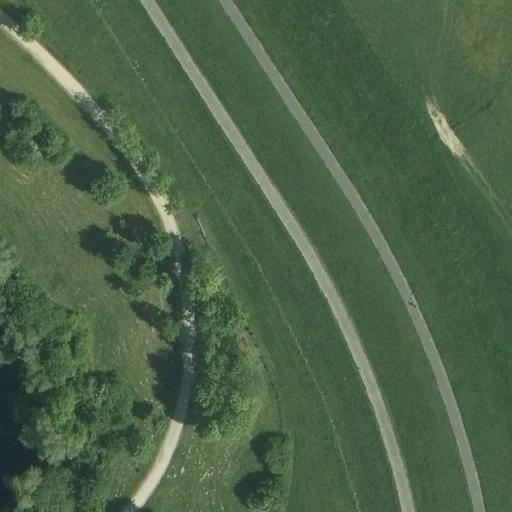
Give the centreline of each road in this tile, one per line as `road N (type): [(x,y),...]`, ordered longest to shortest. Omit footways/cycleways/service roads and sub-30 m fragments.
road 1 (track): [(143,0),(315,267),(369,401),(400,511)]
road 2 (track): [(469,511),(409,298),(219,0)]
